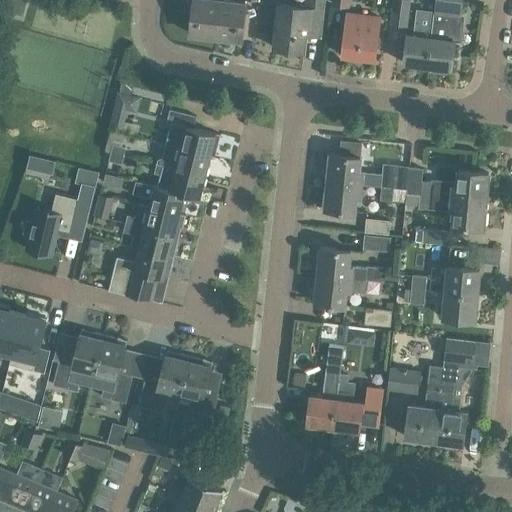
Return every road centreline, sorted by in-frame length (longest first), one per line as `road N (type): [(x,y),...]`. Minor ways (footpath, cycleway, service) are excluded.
road 1 (residential): [(492,483),(262,453)]
road 2 (residential): [(192,321),(214,225),(230,212),(248,148),(291,144)]
road 3 (residential): [(192,321),(0,274)]
road 4 (residential): [(272,339),(291,144)]
road 5 (residential): [(148,3),(169,59),(298,90)]
road 6 (residential): [(298,90),(487,113)]
road 7 (residential): [(492,483),(511,296)]
